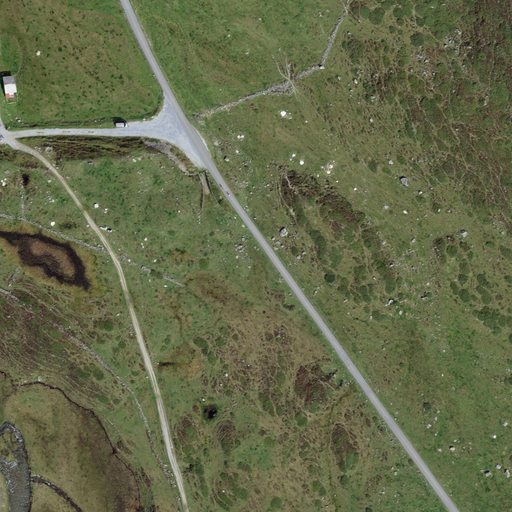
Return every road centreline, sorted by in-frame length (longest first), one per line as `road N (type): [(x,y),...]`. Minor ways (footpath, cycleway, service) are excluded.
road 1 (tertiary): [(125,0),(206,158),(456,511)]
road 2 (track): [(0,96),(4,136),(65,180),(110,250),(133,306),(188,511)]
road 3 (track): [(192,131),(0,137)]
